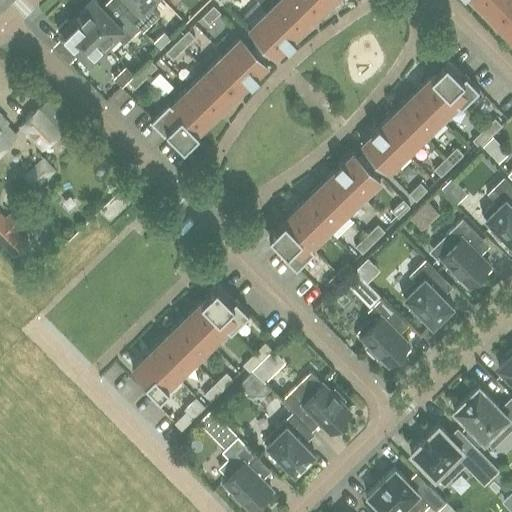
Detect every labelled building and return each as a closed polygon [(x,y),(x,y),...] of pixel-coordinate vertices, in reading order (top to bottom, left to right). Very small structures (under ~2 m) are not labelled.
[(143,30),(123,11),(114,19),(95,0),(92,0),(77,15),(109,48),(109,47),(106,44),(115,35),(124,43),(140,28),(142,31),(143,30)] [(129,0),(132,2),(123,11),(143,30),(158,15),(147,3),(150,0),(129,0)] [(290,0),(276,0),(266,9),(294,37),(311,20),(290,0)] [(290,0),(311,20),(328,4),(324,0),(290,0)] [(473,0),(482,9),(490,0),(473,0)] [(511,0),(490,0),(482,9),(499,26),(511,12),(511,0)] [(209,23),(220,12),(213,5),(202,16),(209,23)] [(294,37),(266,9),(249,27),(276,55),(294,37)] [(511,12),(499,26),(511,39),(511,12)] [(57,29),(92,65),(109,48),(77,15),(70,22),(67,19),(57,29)] [(195,36),(188,29),(177,40),(184,48),(195,36)] [(249,80),(267,63),(240,35),(222,53),(249,80)] [(177,40),(166,51),(173,59),(184,48),(177,40)] [(249,80),(222,53),(205,69),(232,97),(249,80)] [(150,59),(138,70),(145,77),(157,66),(154,63),(150,59)] [(464,78),(460,74),(446,60),(431,74),(462,107),(480,89),(466,75),(464,78)] [(122,86),(135,73),(126,64),(113,77),(122,86)] [(232,97),(205,69),(188,86),(215,114),(232,97)] [(128,80),(127,81),(134,88),(145,77),(138,70),(134,74),(128,80)] [(462,107),(431,74),(414,91),(442,121),(459,104),(462,107)] [(215,114),(188,86),(171,102),(169,100),(168,100),(198,131),(215,114)] [(442,121),(414,91),(396,108),(425,137),(442,121)] [(167,129),(169,131),(183,145),(198,131),(168,100),(150,117),(164,131),(167,129)] [(60,131),(38,108),(20,125),(43,148),(60,131)] [(425,137),(396,108),(379,125),(408,154),(425,137)] [(495,117),(483,128),(490,136),(502,125),(495,117)] [(0,136),(9,128),(0,118),(0,136)] [(408,154),(379,125),(362,142),(390,171),(408,154)] [(479,147),(490,136),(483,128),(472,139),(479,147)] [(452,165),(463,154),(456,147),(445,158),(452,165)] [(353,151),(335,168),(362,196),(380,179),(353,151)] [(441,176),(452,165),(445,158),(434,168),(441,176)] [(362,196),(335,168),(318,185),(345,213),(362,196)] [(511,184),(504,176),(487,192),(495,200),(482,213),(494,225),(490,229),(501,239),(504,236),(511,244),(511,184)] [(420,182),(408,193),(415,200),(427,189),(420,182)] [(328,229),(345,213),(318,185),(301,202),(328,229)] [(410,206),(403,199),(391,210),(398,217),(410,206)] [(427,201),(421,207),(432,218),(438,212),(427,201)] [(301,202),(284,218),(314,249),(314,248),(311,245),(328,229),(301,202)] [(489,264),(479,254),(473,247),(482,238),(462,217),(445,234),(454,242),(441,255),(450,264),(446,267),(457,278),(460,275),(469,284),(478,275),(481,277),(490,268),(488,266),(489,264)] [(296,266),(314,249),(284,218),(269,233),(285,250),(282,252),(296,266)] [(378,223),(366,234),(373,241),(384,230),(378,223)] [(13,255),(28,241),(16,229),(1,243),(13,255)] [(362,252),(373,241),(366,234),(355,245),(362,252)] [(379,270),(367,257),(355,269),(367,281),(379,270)] [(436,288),(445,278),(425,258),(409,274),(414,279),(401,292),(413,304),(410,308),(420,318),(423,315),(432,324),(442,315),(444,318),(453,309),(451,306),(452,305),(436,288)] [(343,279),(354,268),(348,261),(336,272),(343,279)] [(332,290),(343,279),(336,272),(325,283),(332,290)] [(232,301),(216,285),(201,299),(231,330),(249,312),(235,298),(232,301)] [(392,326),(401,317),(381,296),(365,312),(370,318),(357,331),(369,343),(366,346),(376,357),(379,354),(388,363),(398,354),(400,356),(409,347),(407,345),(408,343),(392,326)] [(184,316),(211,343),(227,327),(230,330),(231,330),(201,299),(184,316)] [(184,316),(167,333),(194,360),(211,343),(184,316)] [(194,360),(167,333),(150,349),(177,377),(194,360)] [(261,360),(272,349),(265,342),(254,353),(261,360)] [(511,348),(506,354),(506,358),(498,365),(511,379),(511,348)] [(177,377),(150,349),(132,367),(159,394),(177,377)] [(242,364),(245,367),(249,371),(261,360),(254,353),(242,364)] [(222,390),(233,379),(226,372),(215,382),(222,390)] [(281,399),(292,411),(304,423),(314,414),(330,431),(332,429),(334,432),(344,423),(341,420),(350,411),(341,402),(345,399),(334,388),(331,391),(319,379),(310,387),(303,387),(298,382),(281,399)] [(222,390),(215,382),(204,393),(211,401),(222,390)] [(511,405),(505,412),(480,387),(480,386),(478,384),(476,386),(477,386),(456,407),(455,407),(453,409),(455,411),(456,410),(482,438),(484,440),(486,438),(485,437),(496,427),(497,429),(504,422),(511,429),(511,405)] [(209,427),(219,416),(211,408),(201,419),(209,427)] [(186,411),(174,422),(181,429),(193,418),(186,411)] [(304,423),(292,411),(263,440),(294,472),(314,452),(303,440),(302,436),(310,429),(304,423)] [(428,435),(427,434),(421,440),(422,441),(412,450),(410,451),(412,453),(412,452),(433,474),(434,476),(436,474),(454,456),(462,464),(479,448),(461,430),(452,438),(439,425),(440,425),(438,424),(437,425),(428,435)] [(251,508),(271,489),(247,464),(257,455),(237,435),(221,451),(228,457),(219,466),(227,475),(223,480),(232,488),(228,492),(239,502),(242,499),(251,508)] [(420,493),(407,480),(396,468),(396,467),(395,466),(393,467),(394,467),(384,477),(384,476),(377,483),(368,493),(368,492),(366,494),(368,495),(370,497),(366,500),(378,511),(381,508),(384,511),(402,511),(413,501),(422,511),(429,504),(436,511),(445,501),(429,484),(420,493)]
